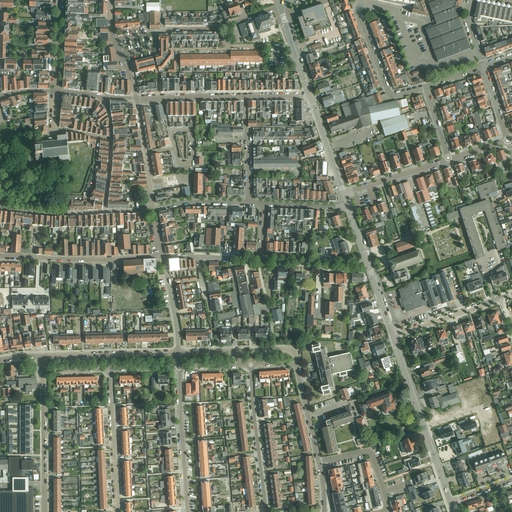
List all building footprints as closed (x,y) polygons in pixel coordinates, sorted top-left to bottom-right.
[(13,0),(2,0),(0,0),(0,8),(13,8),(13,0)] [(87,0),(79,0),(66,0),(66,13),(78,14),(87,14),(88,8),(84,8),(83,8),(84,3),(87,4),(87,1),(87,0)] [(237,15),(238,14),(238,13),(241,12),(238,3),(243,1),(242,0),(234,0),(235,3),(227,6),(230,16),(231,16),(232,17),(233,16),(234,17),(237,16),(237,15)] [(412,13),(428,17),(421,0),(377,0),(377,1),(413,8),(412,13)] [(426,29),(439,63),(471,51),(457,16),(459,16),(461,0),(432,0),(428,2),(437,25),(432,26),(426,29)] [(108,1),(101,1),(101,3),(99,3),(99,8),(102,9),(102,10),(107,10),(108,3),(108,1)] [(477,3),(474,20),(474,21),(475,24),(486,24),(486,27),(511,26),(511,9),(511,7),(508,9),(506,6),(503,8),(501,5),(498,7),(496,4),(493,6),(491,3),(488,5),(486,2),(483,4),(481,1),(478,3),(477,3)] [(159,3),(146,3),(147,12),(159,12),(159,3)] [(349,3),(339,6),(340,8),(343,7),(344,11),(351,9),(349,3)] [(323,5),(322,5),(301,12),(303,17),(298,18),(305,39),(316,36),(312,25),(328,20),(323,5)] [(50,11),(31,10),(31,12),(36,12),(36,19),(50,20),(50,11)] [(224,23),(228,21),(225,11),(220,13),(224,23)] [(144,13),(145,24),(142,24),(142,26),(150,26),(150,29),(160,29),(159,12),(144,13)] [(348,20),(354,18),(352,12),(346,14),(346,13),(342,15),(343,18),(347,17),(348,20)] [(8,13),(0,13),(0,22),(8,22),(16,23),(16,19),(15,19),(15,17),(11,16),(11,19),(8,18),(8,13)] [(127,20),(128,28),(132,28),(132,27),(134,27),(140,27),(139,22),(144,22),(143,14),(139,14),(139,19),(127,20)] [(165,18),(165,26),(171,26),(171,17),(171,15),(169,15),(169,18),(166,18),(166,14),(163,14),(163,18),(165,18)] [(245,23),(239,25),(243,38),(249,36),(251,42),(260,39),(257,32),(259,31),(259,32),(265,29),(266,32),(271,30),(270,28),(275,26),(270,14),(255,20),(254,21),(253,20),(245,23)] [(128,28),(127,20),(119,20),(118,16),(115,16),(115,21),(116,29),(121,28),(123,28),(123,29),(128,28)] [(350,27),(357,24),(354,18),(348,20),(350,27)] [(50,20),(36,19),(33,19),(32,22),(38,22),(38,27),(50,28),(50,20)] [(108,27),(107,19),(96,19),(96,24),(92,24),(93,25),(93,26),(93,27),(100,27),(108,27)] [(371,29),(378,26),(378,25),(381,24),(379,20),(369,24),(371,29)] [(65,22),(65,31),(77,31),(77,25),(81,25),(81,22),(77,22),(65,22)] [(353,33),(359,31),(357,24),(350,27),(353,33)] [(378,26),(371,29),(373,34),(380,31),(380,30),(383,29),(381,26),(379,27),(378,26)] [(482,28),(476,28),(481,42),(486,40),(482,28)] [(375,39),(382,36),(385,35),(383,30),(380,31),(373,34),(375,39)] [(359,31),(353,33),(355,39),(362,37),(359,31)] [(65,32),(65,40),(77,40),(78,40),(79,32),(65,32)] [(100,42),(108,42),(108,33),(100,33),(100,42)] [(164,35),(159,35),(159,41),(159,49),(159,52),(159,56),(155,57),(159,70),(163,69),(173,56),(173,51),(168,51),(168,48),(168,41),(168,35),(168,33),(164,33),(164,35)] [(10,35),(0,35),(0,43),(6,43),(6,42),(10,42),(10,35)] [(508,49),(504,37),(501,38),(503,42),(500,43),(503,51),(508,49)] [(28,38),(28,45),(36,46),(36,49),(36,51),(41,51),(41,46),(50,46),(50,39),(36,38),(34,38),(28,38)] [(352,49),(355,48),(364,45),(362,39),(354,42),(356,45),(351,46),(352,49)] [(503,51),(500,43),(498,44),(496,40),(493,41),(498,53),(503,51)] [(498,53),(493,41),(490,42),(492,46),(489,47),(492,55),(498,53)] [(6,47),(6,50),(5,52),(9,52),(10,49),(7,49),(7,48),(7,45),(7,43),(6,43),(0,43),(0,47),(6,47)] [(310,50),(312,49),(313,51),(322,48),(321,43),(311,46),(308,47),(309,50),(310,50)] [(357,49),(359,53),(366,50),(364,45),(355,48),(355,49),(357,49)] [(492,55),(489,47),(486,48),(485,45),(482,46),(486,57),(492,55)] [(32,49),(32,58),(37,58),(38,55),(38,53),(49,54),(50,46),(41,46),(41,51),(36,51),(36,49),(32,49)] [(382,57),(391,54),(393,53),(392,50),(390,51),(389,48),(380,52),(382,57)] [(359,53),(359,55),(355,57),(353,58),(354,61),(368,55),(366,50),(359,53)] [(38,53),(38,55),(40,55),(40,60),(36,60),(36,61),(33,61),(49,61),(49,54),(38,53)] [(315,53),(305,56),(308,64),(314,62),(315,62),(314,59),(318,58),(316,53),(315,53)] [(384,62),(393,59),(391,54),(382,57),(384,62)] [(357,62),(361,61),(362,63),(370,60),(368,55),(354,61),(355,64),(357,62)] [(104,62),(99,62),(100,65),(102,65),(104,64),(104,65),(107,64),(107,62),(115,62),(115,58),(115,57),(107,56),(104,56),(104,62)] [(64,57),(64,65),(82,67),(86,67),(90,67),(90,65),(90,64),(82,64),(83,57),(64,57)] [(155,68),(153,57),(138,61),(132,62),(135,74),(141,72),(155,68)] [(386,68),(395,64),(394,61),(400,59),(399,57),(397,57),(393,59),(384,62),(386,68)] [(314,62),(315,64),(309,66),(309,67),(309,68),(310,70),(311,70),(311,71),(320,68),(319,65),(323,64),(324,66),(330,64),(328,58),(322,60),(322,61),(320,62),(319,61),(315,62),(314,62)] [(17,60),(12,60),(5,60),(5,69),(8,70),(11,70),(15,70),(17,70),(17,60)] [(362,63),(363,66),(361,67),(362,69),(372,66),(370,60),(362,63)] [(33,61),(24,61),(23,69),(33,70),(41,70),(49,70),(49,61),(33,61)] [(105,71),(107,70),(118,70),(117,62),(115,62),(107,62),(107,64),(104,65),(103,65),(103,70),(104,70),(105,71)] [(388,73),(403,67),(402,64),(398,66),(399,68),(397,69),(395,64),(386,68),(388,73)] [(492,70),(494,75),(506,71),(506,72),(510,70),(508,64),(500,67),(492,70)] [(365,71),(366,74),(374,71),(372,66),(362,69),(357,71),(359,74),(361,73),(365,71)] [(390,78),(399,74),(397,70),(399,69),(400,70),(403,69),(403,67),(388,73),(390,78)] [(321,71),(320,68),(311,71),(313,77),(322,74),(324,73),(324,71),(321,71)] [(41,70),(33,70),(33,71),(34,71),(34,74),(39,74),(39,77),(42,77),(42,79),(49,79),(49,71),(41,71),(41,70)] [(63,79),(72,80),(74,80),(74,76),(76,76),(76,72),(75,72),(64,71),(63,79)] [(365,77),(366,80),(376,76),(374,71),(366,74),(367,77),(365,77)] [(494,75),(496,81),(504,78),(503,76),(507,74),(506,72),(506,71),(494,75)] [(98,93),(100,73),(87,72),(87,75),(86,80),(86,82),(85,91),(98,93)] [(106,72),(104,94),(110,94),(111,86),(111,79),(110,79),(110,75),(118,75),(118,72),(110,72),(106,72)] [(205,78),(205,73),(195,74),(195,77),(195,92),(203,91),(203,78),(205,78)] [(326,75),(322,76),(322,74),(313,77),(312,78),(313,80),(314,80),(314,81),(328,77),(332,75),(331,73),(326,75)] [(161,74),(161,80),(161,92),(170,92),(170,79),(169,79),(165,79),(165,74),(161,74)] [(180,92),(180,82),(180,79),(172,79),(172,74),(169,74),(169,79),(170,79),(170,92),(180,92)] [(392,83),(406,77),(405,74),(400,77),(399,74),(390,78),(392,83)] [(367,82),(369,82),(370,85),(378,81),(376,76),(366,80),(367,82)] [(469,84),(472,83),(473,85),(482,83),(480,76),(475,77),(475,76),(467,79),(469,84)] [(186,92),(195,92),(195,77),(193,77),(193,82),(186,82),(186,92)] [(206,83),(206,91),(217,91),(217,83),(216,83),(216,77),(213,78),(212,80),(208,80),(208,83),(206,83)] [(217,81),(217,83),(217,91),(226,91),(226,77),(223,77),(223,81),(217,81)] [(406,77),(392,83),(393,87),(402,84),(401,81),(404,80),(405,83),(408,82),(406,77)] [(292,90),(300,90),(300,86),(298,86),(298,81),(294,81),(294,78),(292,78),(292,90)] [(63,88),(69,89),(69,84),(72,84),(72,82),(72,80),(63,79),(63,88)] [(39,82),(38,82),(32,82),(32,80),(30,80),(30,89),(38,89),(39,82)] [(44,80),(39,80),(38,80),(38,82),(39,82),(38,89),(49,89),(49,84),(45,84),(44,80)] [(154,83),(148,84),(149,93),(157,92),(157,86),(157,80),(154,80),(154,83)] [(69,84),(69,89),(77,90),(78,81),(74,81),(74,82),(72,82),(72,84),(69,84)] [(85,91),(86,82),(78,81),(77,90),(85,91)] [(378,92),(376,88),(380,87),(378,81),(370,85),(371,87),(369,88),(370,91),(370,90),(372,94),(378,92)] [(461,81),(454,83),(457,91),(460,90),(463,89),(463,88),(464,88),(463,85),(462,85),(461,81)] [(333,88),(330,89),(328,82),(318,86),(320,94),(326,92),(327,95),(338,91),(337,86),(333,87),(333,88)] [(499,91),(507,89),(509,88),(508,85),(510,84),(510,82),(507,83),(497,86),(499,91)] [(470,87),(471,90),(471,93),(484,89),(482,83),(470,87)] [(145,87),(138,88),(139,93),(140,94),(149,93),(148,84),(145,84),(145,85),(145,87)] [(448,86),(451,95),(456,93),(453,84),(448,86)] [(451,95),(448,86),(442,88),(446,97),(451,95)] [(439,96),(443,95),(441,89),(434,91),(437,100),(440,99),(439,96)] [(484,89),(471,93),(472,96),(473,98),(474,98),(476,97),(485,94),(484,89)] [(328,98),(322,100),(325,107),(335,104),(342,102),(340,95),(338,91),(327,95),(328,98)] [(511,95),(511,92),(509,94),(501,97),(502,102),(511,99),(510,97),(511,95)] [(30,107),(32,107),(35,107),(48,106),(48,105),(48,94),(47,94),(33,94),(33,99),(30,99),(30,103),(30,107)] [(71,110),(72,105),(73,96),(64,95),(62,96),(62,100),(61,109),(71,110)] [(347,128),(356,125),(357,130),(368,126),(377,124),(376,121),(380,120),(400,116),(400,114),(403,114),(402,111),(401,108),(399,109),(397,101),(377,105),(376,104),(375,101),(374,98),(373,95),(365,98),(365,97),(362,98),(341,105),(346,119),(345,119),(341,120),(329,124),(332,133),(344,129),(345,132),(348,131),(347,128)] [(411,98),(413,104),(422,101),(421,96),(411,98)] [(476,105),(478,105),(488,101),(486,96),(474,100),(475,102),(475,103),(476,105)] [(9,99),(10,104),(11,107),(16,106),(16,108),(19,108),(18,104),(17,105),(15,97),(9,98),(9,99)] [(502,102),(504,107),(511,104),(511,101),(511,102),(511,99),(502,102)] [(110,100),(111,105),(120,106),(120,111),(122,111),(122,108),(127,109),(128,104),(128,101),(110,100)] [(92,113),(94,115),(93,116),(93,117),(95,115),(103,106),(98,101),(97,103),(94,109),(92,113)] [(415,110),(424,107),(422,101),(413,104),(415,110)] [(481,108),(481,109),(489,107),(488,101),(478,105),(480,108),(481,108)] [(217,102),(208,103),(208,120),(211,120),(211,117),(211,113),(211,110),(214,110),(214,113),(214,115),(217,115),(217,102)] [(256,102),(248,102),(248,110),(250,110),(250,109),(252,109),(252,111),(256,111),(256,102)] [(271,112),(271,102),(263,102),(264,117),(263,117),(263,124),(264,124),(264,127),(266,127),(266,123),(266,117),(267,117),(267,112),(271,112)] [(289,112),(289,104),(292,104),(292,102),(289,102),(283,102),(283,113),(286,113),(286,115),(289,115),(289,112)] [(196,116),(196,103),(191,103),(191,104),(190,104),(190,103),(179,103),(179,104),(178,104),(178,103),(168,103),(168,105),(166,105),(166,113),(168,113),(168,116),(196,116)] [(208,120),(208,103),(201,103),(201,105),(197,105),(197,111),(201,110),(201,111),(205,111),(205,120),(208,120)] [(450,105),(449,105),(439,108),(442,115),(448,113),(452,112),(450,105)] [(95,115),(97,118),(106,112),(103,106),(95,115)] [(158,122),(165,120),(162,106),(155,107),(158,122)] [(106,112),(97,118),(96,119),(98,122),(107,116),(106,112)] [(462,115),(456,117),(458,122),(464,119),(463,118),(465,117),(465,115),(464,112),(461,113),(462,115)] [(449,117),(448,113),(442,115),(444,122),(455,119),(454,115),(449,117)] [(478,113),(474,114),(474,117),(478,126),(479,129),(482,128),(478,113)] [(328,123),(339,120),(337,114),(327,118),(328,123)] [(380,122),(380,123),(384,136),(408,128),(404,115),(380,122)] [(100,126),(99,125),(102,123),(103,124),(104,123),(109,120),(107,116),(98,122),(97,123),(98,125),(98,127),(100,127),(100,126)] [(47,125),(47,118),(29,119),(28,119),(25,119),(25,123),(33,122),(35,121),(35,126),(39,126),(47,125)] [(71,129),(76,130),(77,123),(77,122),(79,122),(80,118),(76,118),(75,118),(75,120),(72,120),(71,127),(71,129)] [(65,126),(71,127),(72,120),(60,119),(60,126),(60,127),(65,128),(65,126)] [(454,129),(452,122),(445,124),(448,131),(454,129)] [(492,126),(489,127),(492,138),(499,136),(495,123),(492,124),(492,126)] [(486,140),(492,138),(489,127),(490,130),(488,130),(487,127),(488,127),(487,124),(483,125),(485,131),(483,132),(486,140)] [(243,133),(243,128),(218,128),(212,128),(212,137),(218,138),(218,137),(233,137),(233,133),(243,133)] [(318,137),(315,129),(305,129),(306,132),(307,135),(311,133),(312,139),(318,137)] [(472,130),(469,131),(471,136),(473,144),(480,142),(476,129),(472,130)] [(135,140),(137,140),(140,140),(139,132),(138,133),(133,133),(128,134),(127,134),(127,135),(114,136),(114,141),(126,140),(126,138),(128,138),(128,135),(135,135),(135,140)] [(294,132),(294,134),(295,141),(306,141),(305,135),(304,135),(304,132),(294,132)] [(306,141),(312,139),(311,133),(307,135),(306,132),(304,132),(304,135),(305,135),(306,141)] [(402,141),(407,140),(405,132),(399,134),(402,141)] [(453,149),(459,147),(458,141),(456,133),(454,134),(455,137),(454,138),(454,139),(450,140),(453,149)] [(35,148),(40,148),(41,155),(35,155),(36,157),(35,158),(35,159),(36,159),(36,160),(43,159),(44,159),(44,158),(48,158),(49,159),(49,158),(54,157),(54,158),(55,158),(55,157),(59,157),(60,160),(59,160),(59,161),(60,161),(60,162),(61,162),(61,161),(68,160),(68,161),(69,161),(69,160),(70,160),(70,159),(69,159),(69,156),(69,155),(68,150),(67,145),(67,143),(66,136),(58,137),(58,136),(57,136),(57,137),(56,137),(56,138),(57,138),(58,141),(55,141),(52,141),(52,142),(52,138),(48,138),(48,142),(47,142),(47,141),(47,142),(42,143),(42,142),(41,142),(41,143),(36,143),(36,142),(35,142),(36,143),(35,143),(35,144),(36,144),(36,147),(35,147),(36,147),(36,148),(35,148)] [(467,145),(472,144),(469,136),(460,139),(463,147),(467,146),(467,145)] [(147,144),(148,149),(155,148),(154,141),(152,141),(152,143),(147,144)] [(298,150),(299,155),(300,158),(305,157),(322,151),(319,142),(298,150)] [(419,148),(412,150),(416,163),(423,160),(422,157),(425,156),(421,144),(418,145),(419,148)] [(431,157),(440,155),(437,147),(432,148),(431,145),(428,146),(431,157)] [(254,147),(254,158),(262,158),(261,147),(254,147)] [(300,158),(299,155),(298,150),(297,150),(292,150),(289,150),(289,156),(281,156),(281,157),(274,158),(274,156),(268,156),(268,158),(262,158),(254,158),(254,169),(297,168),(297,158),(300,158)] [(407,150),(401,152),(403,159),(402,159),(404,163),(405,166),(411,164),(407,150)] [(504,163),(507,162),(504,151),(496,153),(499,162),(501,161),(501,162),(504,162),(504,163)] [(395,152),(389,154),(390,158),(391,163),(392,167),(393,167),(394,170),(400,168),(397,160),(400,159),(398,153),(395,154),(395,152)] [(134,159),(134,160),(134,163),(144,163),(142,153),(138,153),(139,158),(138,158),(138,159),(134,159)] [(485,166),(495,163),(492,154),(488,156),(483,158),(485,166)] [(382,155),(378,157),(380,163),(381,164),(380,164),(382,173),(388,171),(387,168),(390,167),(389,162),(386,163),(385,163),(384,163),(384,161),(382,155)] [(352,156),(347,157),(341,159),(343,165),(354,161),(352,156)] [(107,163),(96,160),(96,161),(101,162),(100,167),(96,166),(96,169),(106,171),(106,168),(107,169),(107,163)] [(479,169),(482,167),(480,161),(477,163),(476,161),(469,163),(471,168),(472,171),(473,175),(476,174),(475,170),(479,169)] [(357,166),(361,165),(361,162),(358,163),(355,164),(353,165),(352,163),(343,166),(345,171),(357,166)] [(122,172),(123,164),(113,163),(112,171),(122,172)] [(318,175),(326,175),(327,163),(323,163),(318,163),(318,170),(318,175)] [(375,175),(379,174),(377,167),(375,167),(374,164),(372,165),(373,168),(369,170),(371,177),(375,176),(375,175)] [(460,174),(468,171),(466,164),(462,165),(462,164),(455,167),(458,178),(461,177),(460,174)] [(144,165),(135,165),(135,169),(138,168),(138,170),(138,173),(145,173),(144,169),(144,165)] [(345,172),(347,177),(358,174),(356,168),(345,172)] [(449,178),(453,177),(450,168),(444,170),(446,179),(445,179),(446,183),(451,182),(449,178)] [(96,177),(97,177),(106,179),(107,172),(95,170),(95,169),(92,169),(92,171),(97,173),(96,177)] [(444,185),(439,171),(434,173),(436,181),(438,186),(442,185),(444,185)] [(357,176),(360,175),(360,173),(358,174),(347,177),(349,184),(358,181),(357,176)] [(193,197),(202,197),(202,195),(203,182),(206,183),(207,175),(203,175),(194,174),(193,194),(193,197)] [(431,174),(423,177),(426,188),(433,186),(435,193),(438,192),(436,185),(435,186),(433,182),(434,181),(431,174)] [(226,197),(226,187),(227,187),(227,184),(227,179),(227,176),(225,176),(225,184),(220,184),(220,185),(220,187),(218,188),(218,189),(220,190),(220,197),(226,197)] [(244,187),(244,178),(235,177),(235,178),(235,184),(238,184),(238,187),(239,187),(244,187)] [(431,201),(428,193),(426,188),(423,177),(416,180),(420,192),(416,193),(420,204),(431,201)] [(330,182),(323,182),(325,186),(326,192),(327,192),(327,193),(330,201),(335,202),(336,200),(330,182)] [(403,184),(406,194),(407,198),(413,196),(408,182),(403,184)] [(462,217),(473,252),(475,259),(476,260),(478,259),(484,257),(482,251),(481,251),(480,248),(481,247),(479,242),(478,242),(477,239),(478,238),(476,233),(475,233),(474,230),(475,229),(473,224),(472,224),(471,221),(472,220),(470,215),(486,210),(487,214),(486,214),(488,220),(489,219),(490,225),(492,232),(493,231),(494,234),(493,235),(495,241),(495,240),(497,243),(496,244),(498,249),(506,247),(506,249),(507,249),(506,246),(504,241),(503,236),(493,208),(492,203),(490,198),(489,194),(496,191),(497,191),(496,191),(495,188),(496,188),(494,182),(478,187),(479,191),(478,191),(480,197),(481,196),(483,202),(459,210),(459,211),(447,215),(449,221),(462,217)] [(402,184),(396,186),(399,194),(399,195),(400,199),(403,198),(404,200),(408,199),(407,198),(406,194),(406,193),(405,193),(402,184)] [(400,199),(399,195),(399,194),(398,195),(397,192),(396,192),(394,186),(388,188),(391,197),(394,196),(396,200),(400,199)] [(293,200),(293,188),(287,187),(287,190),(285,190),(285,199),(293,200)] [(263,194),(263,192),(263,189),(254,189),(254,195),(258,198),(258,194),(263,194)] [(170,200),(170,198),(170,197),(167,198),(166,194),(164,195),(163,192),(157,193),(158,196),(156,197),(157,203),(170,200)] [(321,201),(330,201),(327,193),(327,192),(326,192),(322,192),(321,201)] [(104,197),(93,194),(92,193),(90,199),(91,199),(103,202),(104,197)] [(132,209),(132,202),(134,202),(140,202),(140,193),(134,193),(134,198),(132,198),(127,198),(127,202),(124,202),(124,209),(132,209)] [(103,203),(103,202),(91,199),(90,204),(87,203),(87,210),(93,210),(102,210),(103,203)] [(75,205),(75,210),(83,210),(83,202),(80,201),(75,201),(74,201),(74,205),(75,205)] [(385,215),(388,214),(387,211),(386,208),(386,209),(384,203),(377,205),(380,213),(384,212),(385,215)] [(274,218),(274,214),(277,214),(277,209),(269,209),(268,218),(274,218)] [(305,210),(305,219),(314,219),(314,212),(314,211),(305,210)] [(370,222),(372,222),(371,219),(370,214),(369,215),(368,210),(365,211),(364,210),(362,211),(362,212),(361,212),(364,222),(369,220),(370,222)] [(11,231),(12,224),(14,224),(16,213),(11,212),(11,217),(10,217),(10,218),(11,218),(10,222),(9,223),(8,223),(8,224),(8,226),(7,230),(11,231)] [(23,221),(23,214),(16,213),(14,224),(14,227),(17,227),(17,225),(23,225),(23,224),(23,221)] [(32,225),(33,215),(23,214),(23,221),(23,224),(30,225),(30,227),(28,227),(28,231),(31,231),(32,225)] [(44,226),(44,216),(33,215),(32,225),(43,225),(43,226),(44,226)] [(227,223),(226,231),(234,231),(233,251),(245,251),(246,248),(246,250),(256,251),(257,243),(243,242),(244,228),(235,228),(235,223),(231,223),(231,215),(227,215),(227,223)] [(77,227),(77,216),(75,216),(68,216),(69,227),(76,227),(77,227)] [(335,228),(342,225),(339,216),(328,220),(330,225),(333,224),(335,228)] [(500,222),(503,229),(505,228),(504,224),(510,222),(509,219),(500,222)] [(384,231),(382,226),(384,225),(383,222),(375,225),(376,228),(365,232),(367,236),(376,233),(376,234),(384,231)] [(220,236),(226,236),(226,227),(220,226),(220,229),(214,229),(213,246),(220,246),(220,236)] [(163,236),(173,234),(172,228),(169,229),(169,227),(161,228),(162,233),(163,236)] [(376,234),(376,233),(367,236),(371,249),(380,246),(376,234)] [(173,234),(163,236),(163,239),(164,243),(175,241),(173,234)] [(11,249),(11,253),(20,253),(21,245),(22,235),(12,235),(12,246),(11,249)] [(117,235),(118,236),(119,250),(131,250),(129,235),(117,235)] [(197,235),(197,237),(197,239),(197,238),(197,239),(195,239),(194,245),(196,245),(196,248),(202,249),(202,245),(203,245),(204,236),(197,235)] [(62,240),(61,240),(61,256),(69,256),(68,245),(68,240),(69,237),(64,237),(64,238),(62,238),(62,240)] [(340,237),(332,240),(336,251),(338,251),(341,250),(342,253),(344,252),(345,255),(348,254),(349,254),(348,251),(350,250),(346,241),(342,243),(340,237)] [(412,238),(395,244),(398,252),(401,251),(402,253),(404,252),(404,250),(415,247),(412,238)] [(111,256),(111,244),(104,244),(104,241),(100,241),(100,244),(100,256),(111,256)] [(297,242),(296,252),(299,252),(298,254),(304,254),(305,249),(307,249),(308,249),(308,244),(305,244),(299,243),(299,242),(297,242)] [(30,248),(26,248),(24,248),(24,245),(21,245),(20,253),(26,253),(29,254),(30,248)] [(144,246),(140,246),(139,246),(139,245),(135,246),(136,255),(145,254),(144,246)] [(166,255),(174,254),(174,250),(174,249),(174,246),(170,247),(170,246),(165,247),(166,255)] [(46,249),(45,248),(45,255),(53,255),(53,249),(51,249),(51,247),(47,247),(46,249)] [(413,265),(423,262),(419,251),(388,261),(390,265),(389,266),(390,269),(391,268),(392,272),(393,272),(394,274),(399,272),(399,270),(409,266),(410,269),(414,267),(413,265)] [(151,272),(156,272),(157,272),(156,267),(157,267),(156,259),(123,261),(124,275),(142,274),(142,272),(144,271),(144,269),(147,269),(147,273),(151,273),(151,272)] [(209,262),(209,270),(217,271),(219,271),(219,262),(209,262)] [(34,264),(26,264),(26,276),(34,276),(34,264)] [(493,274),(491,274),(492,276),(490,277),(493,285),(497,284),(497,285),(498,285),(500,284),(500,283),(508,280),(506,276),(509,275),(506,265),(504,266),(502,267),(501,268),(499,269),(496,272),(496,271),(496,272),(495,273),(494,273),(493,274)] [(253,313),(244,266),(235,268),(238,284),(241,284),(243,295),(239,296),(243,315),(253,313)] [(56,283),(56,278),(65,279),(65,272),(62,272),(62,267),(56,267),(56,270),(53,269),(52,283),(56,283)] [(76,280),(77,270),(73,270),(73,268),(67,267),(66,279),(67,279),(67,283),(76,283),(76,280)] [(85,268),(80,268),(80,280),(85,280),(85,282),(89,282),(89,270),(85,270),(85,268)] [(99,271),(96,271),(96,268),(90,268),(90,280),(95,280),(95,282),(99,282),(99,271)] [(109,271),(106,271),(106,268),(100,268),(100,280),(106,280),(106,284),(109,284),(109,271)] [(219,271),(217,271),(217,276),(220,275),(220,276),(222,275),(223,279),(226,279),(232,278),(230,269),(224,271),(221,272),(219,271)] [(287,278),(287,270),(278,269),(278,281),(283,281),(284,278),(287,278)] [(406,270),(399,272),(394,274),(395,277),(393,277),(395,284),(409,279),(409,278),(408,274),(407,274),(407,272),(406,270)] [(251,274),(253,281),(253,285),(250,286),(252,294),(257,293),(257,290),(262,289),(259,273),(251,274)] [(422,283),(419,284),(418,281),(409,284),(409,286),(398,290),(401,296),(400,297),(402,302),(404,302),(407,312),(427,305),(429,304),(430,308),(437,306),(437,305),(441,304),(441,305),(454,300),(444,273),(431,277),(432,279),(429,280),(428,280),(421,282),(422,283)] [(482,288),(480,283),(483,282),(481,277),(480,277),(478,273),(472,275),(474,280),(472,281),(468,282),(471,293),(476,291),(476,290),(482,288)] [(306,285),(306,282),(305,282),(305,275),(297,274),(296,282),(303,282),(303,285),(306,285)] [(335,275),(324,274),(324,284),(335,284),(335,275)] [(336,284),(339,285),(339,287),(335,287),(334,309),(341,309),(341,303),(342,303),(342,288),(342,285),(346,285),(347,275),(342,275),(336,275),(336,284)] [(353,281),(351,281),(350,281),(350,286),(357,286),(358,286),(358,282),(363,282),(363,278),(361,278),(361,275),(353,275),(353,281)] [(356,288),(358,295),(366,292),(364,287),(360,288),(360,287),(356,288)] [(220,291),(209,293),(210,300),(217,299),(221,298),(220,291)] [(368,298),(366,292),(358,295),(360,299),(356,300),(357,304),(362,303),(361,302),(364,300),(368,298)] [(257,296),(256,296),(251,297),(255,317),(261,315),(257,296)] [(22,300),(19,300),(19,297),(13,297),(13,309),(22,309),(22,306),(22,300)] [(22,297),(22,300),(22,306),(25,306),(25,309),(31,309),(31,300),(28,300),(28,297),(26,297),(24,297),(22,297)] [(36,306),(39,306),(40,306),(40,300),(40,297),(38,297),(37,297),(36,297),(33,297),(33,300),(31,300),(31,309),(36,309),(36,306)] [(40,306),(39,306),(39,309),(49,309),(49,297),(42,297),(42,300),(40,300),(40,306)] [(309,297),(309,315),(307,315),(307,327),(313,327),(313,325),(316,325),(316,320),(314,320),(314,297),(310,297),(309,297)] [(219,300),(211,301),(212,312),(221,310),(219,300)] [(334,303),(325,302),(324,315),(325,315),(325,319),(334,320),(334,303)] [(371,303),(363,306),(361,306),(363,313),(365,312),(373,309),(371,303)] [(3,305),(0,304),(0,313),(11,314),(11,309),(3,309),(3,305)] [(280,309),(272,311),(274,322),(280,321),(279,317),(281,316),(280,309)] [(218,320),(234,317),(233,312),(217,315),(218,320)] [(498,312),(488,315),(491,325),(494,324),(498,334),(504,332),(503,328),(502,328),(501,323),(502,323),(498,312)] [(370,326),(378,323),(375,314),(369,316),(368,314),(363,315),(366,324),(369,323),(370,326)] [(30,318),(31,318),(30,315),(22,316),(23,326),(29,325),(31,325),(30,318)] [(477,324),(475,324),(477,328),(479,328),(479,329),(476,330),(478,337),(476,338),(477,341),(479,341),(479,340),(483,339),(481,332),(483,331),(482,328),(485,327),(482,318),(476,320),(477,324)] [(354,329),(359,328),(356,319),(351,320),(354,329)] [(467,322),(470,331),(473,330),(474,335),(475,337),(477,337),(472,321),(467,322)] [(464,323),(463,324),(467,337),(472,336),(470,331),(467,322),(467,323),(466,322),(464,323)] [(286,337),(286,333),(281,333),(281,334),(274,333),(272,324),(270,324),(272,336),(281,337),(281,336),(286,337)] [(457,326),(453,327),(457,340),(460,339),(461,339),(461,340),(465,338),(464,338),(465,338),(464,335),(460,325),(459,324),(457,325),(457,326)] [(372,339),(382,336),(378,327),(366,331),(367,335),(371,334),(372,339)] [(444,342),(448,341),(447,338),(444,330),(441,331),(441,330),(436,332),(439,340),(443,339),(444,342)] [(30,333),(23,334),(26,349),(32,348),(30,333)] [(508,341),(506,336),(497,339),(498,342),(495,342),(496,345),(508,341)] [(420,345),(418,346),(416,340),(414,341),(414,340),(413,341),(412,340),(410,341),(409,342),(412,352),(413,354),(414,355),(417,354),(418,353),(417,351),(426,348),(426,349),(428,348),(431,347),(433,346),(430,339),(424,342),(422,337),(417,339),(420,345)] [(378,343),(371,345),(373,349),(375,348),(378,356),(387,353),(387,352),(387,351),(387,349),(386,349),(384,343),(383,341),(378,343)] [(497,346),(498,349),(498,350),(501,349),(502,352),(511,349),(509,343),(503,345),(503,344),(497,346)] [(321,377),(323,387),(321,388),(322,392),(323,392),(323,395),(331,393),(330,390),(329,390),(329,388),(334,387),(331,375),(340,373),(340,376),(348,375),(347,371),(354,369),(350,353),(327,359),(325,349),(320,350),(320,348),(321,347),(320,344),(312,346),(313,349),(313,353),(315,353),(320,372),(316,373),(317,378),(321,377)] [(506,360),(511,357),(511,352),(501,355),(502,357),(504,357),(506,360)] [(490,353),(484,355),(486,362),(492,360),(490,353)] [(389,368),(393,366),(390,357),(372,363),(374,368),(375,369),(378,368),(377,367),(382,365),(383,370),(385,369),(386,372),(390,371),(389,368)] [(424,369),(420,370),(421,372),(420,372),(421,373),(420,374),(421,376),(422,376),(422,377),(432,374),(430,370),(435,369),(433,364),(432,362),(423,365),(424,367),(424,369)] [(16,376),(15,373),(14,365),(8,366),(9,371),(7,372),(8,377),(16,376)] [(511,378),(511,371),(510,372),(509,369),(502,372),(505,378),(511,376),(511,378)] [(241,380),(242,380),(242,374),(234,374),(234,386),(241,385),(241,380)] [(192,384),(186,384),(187,396),(193,396),(193,395),(198,395),(199,395),(199,380),(198,375),(192,375),(192,379),(192,380),(192,384)] [(159,385),(170,384),(169,376),(159,376),(159,378),(156,378),(156,377),(152,378),(153,387),(156,387),(156,382),(159,382),(159,385)] [(35,378),(19,379),(19,388),(26,387),(26,393),(33,393),(33,387),(36,387),(35,378)] [(438,392),(446,389),(445,385),(437,388),(434,379),(430,380),(423,383),(424,387),(426,392),(437,388),(438,392)] [(448,406),(460,402),(455,387),(448,389),(451,395),(443,398),(441,395),(436,397),(428,399),(432,409),(441,406),(442,408),(443,411),(448,409),(448,406)] [(340,391),(343,401),(350,399),(349,397),(354,395),(351,388),(347,389),(346,389),(340,391)] [(500,393),(499,389),(492,392),(493,396),(494,399),(498,398),(497,395),(500,393)] [(390,394),(367,402),(359,405),(363,417),(375,413),(373,406),(379,404),(380,405),(382,404),(385,413),(391,411),(392,412),(395,411),(396,409),(395,407),(393,400),(392,400),(390,394)] [(269,406),(267,406),(267,404),(274,403),(274,399),(266,400),(259,401),(260,409),(269,408),(269,406)] [(269,408),(260,409),(261,418),(268,417),(271,417),(270,410),(269,408)] [(158,410),(159,415),(162,415),(162,421),(170,420),(170,414),(169,414),(169,410),(158,410)] [(338,452),(332,426),(334,426),(334,427),(354,421),(350,412),(331,418),(331,419),(325,421),(327,427),(322,428),(328,454),(338,452)] [(364,418),(356,420),(361,432),(368,430),(364,418)] [(466,419),(460,422),(463,431),(475,427),(473,421),(467,423),(466,419)] [(162,424),(159,425),(158,425),(158,430),(166,430),(166,427),(171,427),(170,420),(162,421),(162,424)] [(444,431),(440,433),(442,439),(453,436),(449,426),(443,428),(444,431)] [(403,441),(399,443),(403,453),(407,452),(407,453),(408,453),(408,454),(413,453),(412,451),(416,450),(414,445),(414,444),(413,441),(413,442),(412,438),(411,438),(410,435),(407,436),(408,439),(406,440),(405,436),(403,437),(404,438),(402,438),(403,441)] [(463,440),(451,444),(453,447),(454,447),(457,455),(467,452),(470,450),(469,449),(467,443),(471,442),(469,438),(463,440)] [(504,452),(473,463),(476,472),(479,470),(480,473),(484,472),(483,469),(486,468),(488,474),(489,474),(495,472),(493,466),(500,463),(500,466),(504,465),(503,462),(507,461),(504,452)] [(461,460),(463,459),(462,456),(456,458),(457,461),(453,463),(454,468),(455,468),(457,472),(464,469),(461,460)] [(22,469),(22,468),(22,467),(22,465),(22,461),(22,457),(9,457),(9,482),(22,482),(22,471),(22,469)] [(228,458),(229,466),(237,465),(240,465),(240,462),(237,462),(235,462),(235,457),(228,458)] [(413,458),(405,461),(406,466),(409,465),(410,469),(421,466),(419,459),(414,461),(413,458)] [(8,470),(8,460),(0,460),(0,470),(3,470),(8,470)] [(34,462),(22,462),(22,472),(34,471),(34,462)] [(369,462),(358,464),(359,471),(370,468),(369,462)] [(171,470),(174,470),(173,463),(167,464),(161,465),(162,465),(161,465),(162,473),(171,473),(171,470)] [(370,468),(359,471),(360,477),(372,475),(370,468)] [(461,488),(469,485),(467,479),(468,479),(466,472),(459,475),(460,478),(458,479),(461,488)] [(425,473),(413,477),(416,487),(423,484),(422,481),(428,480),(425,473)] [(360,477),(359,477),(361,484),(362,484),(373,481),(372,475),(360,477)] [(373,481),(362,484),(363,490),(365,490),(375,488),(375,487),(373,481)] [(375,488),(365,490),(367,496),(378,494),(376,487),(375,487),(375,488)] [(28,491),(0,490),(0,511),(33,511),(34,489),(34,488),(28,488),(28,489),(28,491)] [(426,489),(420,491),(421,494),(423,494),(425,500),(435,497),(432,490),(427,492),(426,489)] [(367,496),(364,497),(366,503),(368,503),(379,500),(378,494),(367,496)] [(396,501),(391,502),(392,509),(403,506),(402,499),(401,499),(396,501)] [(480,499),(467,503),(469,510),(482,505),(480,499)] [(379,500),(368,503),(370,509),(381,507),(379,500)]
